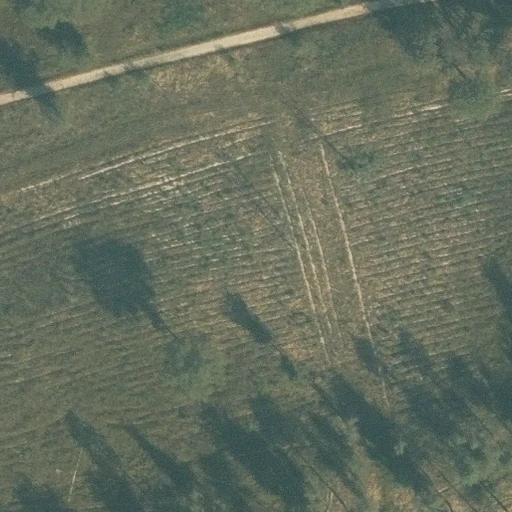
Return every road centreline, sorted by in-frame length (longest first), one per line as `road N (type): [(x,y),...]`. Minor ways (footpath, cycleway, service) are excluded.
road 1 (track): [(451,0),(0,110)]
road 2 (unknown): [(395,0),(0,97)]
